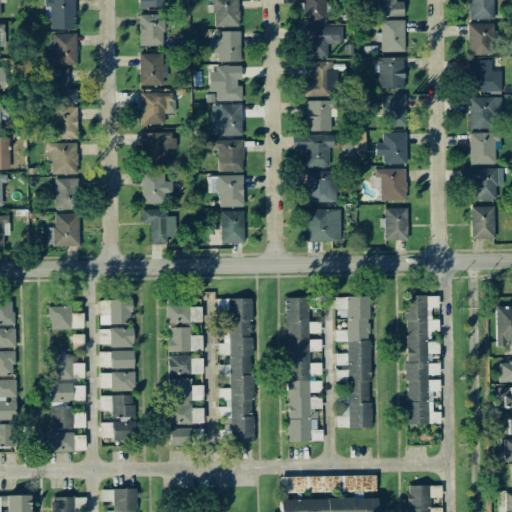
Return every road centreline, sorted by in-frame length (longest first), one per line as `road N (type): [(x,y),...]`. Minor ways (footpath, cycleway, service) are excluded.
road 1 (tertiary): [(511,260),(0,269)]
road 2 (residential): [(106,0),(112,268)]
road 3 (residential): [(271,0),(276,264)]
road 4 (residential): [(437,0),(441,263)]
